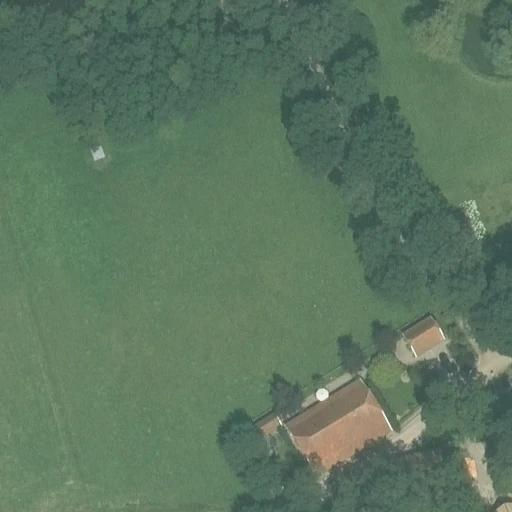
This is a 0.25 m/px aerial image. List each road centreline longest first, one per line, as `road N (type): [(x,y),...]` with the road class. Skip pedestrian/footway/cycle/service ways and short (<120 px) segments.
road 1 (track): [(499,361),(418,256),(280,0)]
road 2 (track): [(274,511),(411,435),(499,361)]
